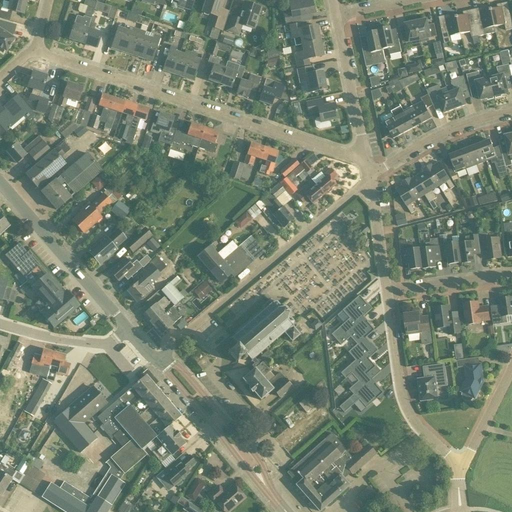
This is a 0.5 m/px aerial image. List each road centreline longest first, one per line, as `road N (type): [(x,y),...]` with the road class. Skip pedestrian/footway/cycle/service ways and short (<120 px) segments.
road 1 (residential): [(365,154),(35,51)]
road 2 (residential): [(158,359),(370,177)]
road 3 (residential): [(457,467),(403,402),(386,291)]
road 4 (secondary): [(127,329),(0,182)]
road 5 (residential): [(370,177),(453,129),(511,111)]
road 6 (residential): [(365,154),(336,16)]
road 7 (residential): [(127,329),(101,344),(0,324)]
road 8 (secondary): [(248,447),(178,367),(158,359)]
road 9 (residential): [(386,291),(511,275)]
road 10 (secondary): [(158,359),(237,456)]
